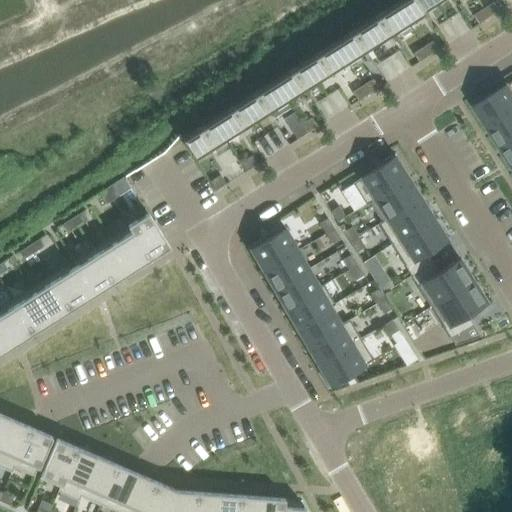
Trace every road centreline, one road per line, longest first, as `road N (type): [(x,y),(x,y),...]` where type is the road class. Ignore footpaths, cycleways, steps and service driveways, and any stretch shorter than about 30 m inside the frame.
road 1 (residential): [(407,105),(251,204),(215,239)]
road 2 (residential): [(316,431),(216,260),(215,239)]
road 3 (residential): [(316,431),(511,362)]
road 4 (residential): [(407,105),(511,270)]
road 5 (residential): [(511,39),(407,105)]
